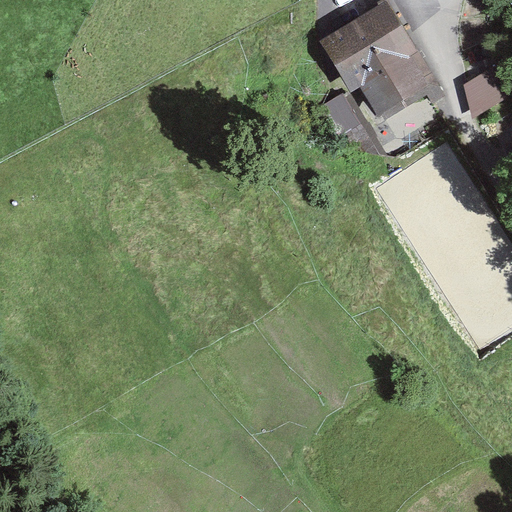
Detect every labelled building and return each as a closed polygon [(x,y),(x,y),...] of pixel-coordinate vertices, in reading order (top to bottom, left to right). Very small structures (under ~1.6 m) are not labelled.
[(355,83),(362,78),(385,116),(435,86),(389,9),(331,44),(355,83)] [(511,55),(511,53),(504,39),(494,45),(503,61),(511,55)] [(506,65),(493,74),(504,93),(511,87),(511,67),(508,70),(506,65)] [(343,94),(322,106),(342,140),(363,127),(343,94)] [(480,125),(494,149),(505,142),(490,119),(480,125)]
